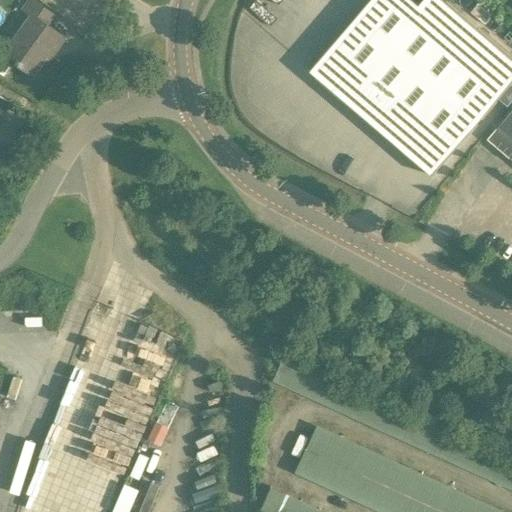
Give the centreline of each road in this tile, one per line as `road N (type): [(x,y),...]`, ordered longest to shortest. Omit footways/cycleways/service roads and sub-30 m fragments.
road 1 (tertiary): [(511,326),(235,172),(205,138),(186,98)]
road 2 (unclassified): [(186,98),(102,125),(61,166),(0,263)]
road 3 (unknown): [(89,137),(115,257),(72,360)]
